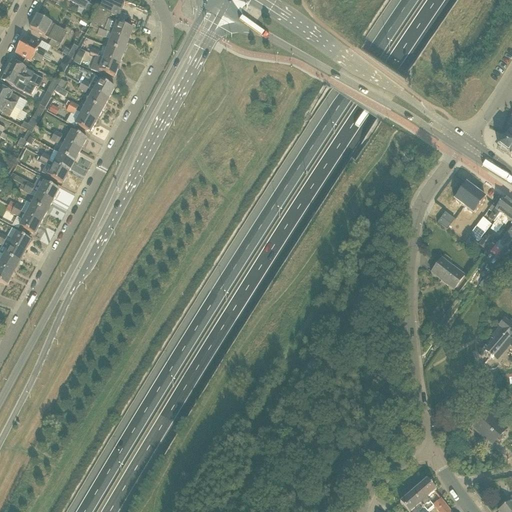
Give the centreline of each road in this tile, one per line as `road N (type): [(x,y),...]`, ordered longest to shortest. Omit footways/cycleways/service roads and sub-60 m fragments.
road 1 (motorway): [(109,511),(436,0)]
road 2 (motorway): [(409,0),(83,511)]
road 3 (secondary): [(0,443),(225,12)]
road 4 (secondary): [(210,0),(0,401)]
road 5 (residential): [(0,357),(165,51),(165,17)]
road 6 (residential): [(431,449),(412,378),(406,284),(415,215),(460,149)]
road 7 (secondary): [(225,12),(460,149)]
road 8 (secondary): [(465,140),(259,0)]
